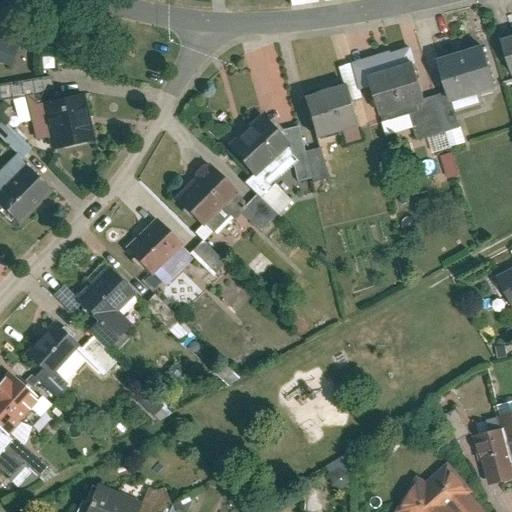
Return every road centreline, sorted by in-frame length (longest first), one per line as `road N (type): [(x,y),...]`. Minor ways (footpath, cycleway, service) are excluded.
road 1 (residential): [(203,22),(147,138),(80,229),(0,309)]
road 2 (residential): [(203,22),(305,22),(419,0)]
